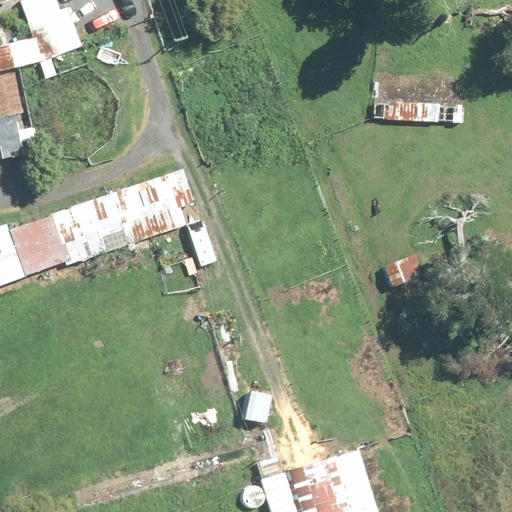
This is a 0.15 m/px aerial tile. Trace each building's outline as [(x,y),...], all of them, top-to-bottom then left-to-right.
[(48,0),(17,0),(12,2),(35,62),(38,61),(45,78),(80,65),(60,8),(53,11),(48,0)] [(8,132),(5,116),(12,114),(3,74),(0,74),(0,158),(29,153),(23,128),(8,132)] [(367,102),(366,122),(457,124),(457,105),(367,102)] [(199,218),(192,221),(173,169),(0,230),(0,284),(57,264),(59,267),(174,226),(184,255),(209,246),(199,218)] [(266,394),(237,390),(234,421),(262,425),(266,394)] [(369,511),(350,450),(252,480),(262,511),(369,511)]
